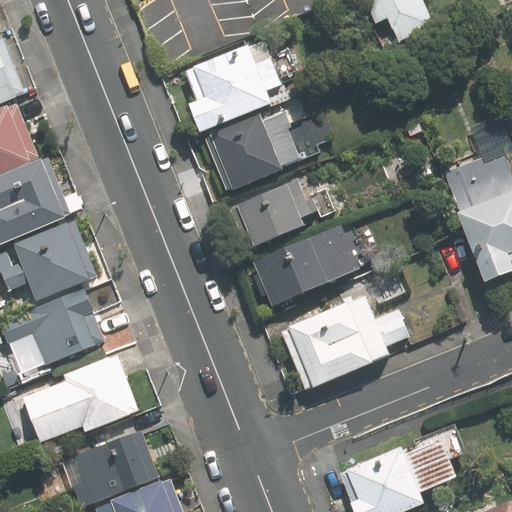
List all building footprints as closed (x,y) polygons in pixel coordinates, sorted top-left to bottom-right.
[(424,0),(369,0),(380,24),(392,19),(402,43),(436,29),(424,0)] [(0,104),(30,92),(9,35),(0,38),(0,104)] [(193,106),(204,133),(276,103),(253,49),(202,70),(214,97),(193,106)] [(0,175),(42,159),(20,103),(0,110),(0,175)] [(308,158),(289,110),(266,119),(263,112),(214,131),(215,134),(209,136),(231,190),(236,188),(237,189),(286,169),(285,166),(308,158)] [(511,164),(505,149),(449,172),(466,211),(463,213),(492,282),(511,273),(511,164)] [(42,159),(0,175),(0,246),(78,217),(54,155),(42,159)] [(235,206),(252,250),(311,226),(307,216),(316,212),(303,179),(235,206)] [(99,277),(76,223),(20,247),(26,260),(6,269),(15,290),(32,283),(40,302),(99,277)] [(278,307),(367,271),(349,226),(259,262),(265,275),(260,277),(267,296),(273,294),(278,307)] [(38,335),(50,365),(112,342),(92,290),(0,324),(0,343),(8,341),(10,346),(38,335)] [(379,313),(371,294),(355,300),(354,297),(294,322),(295,325),(286,329),(307,383),(318,379),(319,382),(379,357),(377,354),(393,347),(390,340),(412,331),(402,304),(379,313)] [(143,412),(121,354),(68,374),(70,380),(27,396),(45,442),(87,425),(90,432),(143,412)] [(163,478),(144,430),(66,460),(85,508),(163,478)] [(463,475),(448,438),(408,454),(405,445),(343,470),(359,511),(408,511),(428,504),(423,491),(463,475)] [(188,511),(177,479),(99,508),(100,511),(188,511)] [(511,511),(511,501),(485,511),(511,511)]
